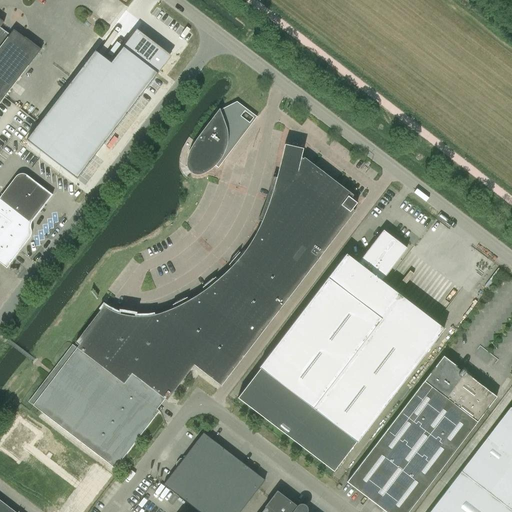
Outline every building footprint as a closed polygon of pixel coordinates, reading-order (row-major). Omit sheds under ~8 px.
[(0,46),(9,36),(0,29),(0,46)] [(139,32),(136,29),(111,63),(95,50),(26,140),(77,178),(165,63),(163,62),(167,57),(137,34),(139,32)] [(9,36),(0,46),(0,102),(40,50),(13,30),(9,36)] [(221,114),(219,111),(210,122),(207,125),(201,134),(194,143),(193,145),(193,146),(192,148),(191,150),(190,152),(189,155),(188,157),(187,159),(187,160),(187,162),(187,163),(187,164),(187,165),(187,166),(187,167),(188,169),(189,170),(190,171),(191,172),(193,173),(194,174),(195,174),(196,174),(197,174),(199,174),(200,174),(201,174),(202,174),(203,173),(204,172),(206,172),(208,170),(211,168),(212,167),(214,166),(216,163),(218,160),(220,157),(222,154),(223,152),(224,149),(225,148),(225,147),(226,145),(226,143),(226,141),(226,139),(226,136),(226,133),(225,130),(225,127),(225,125),(224,123),(223,120),(222,117),(222,116),(221,114)] [(273,189),(272,193),(270,199),(267,208),(265,214),(262,219),(261,222),(259,226),(257,231),(253,237),(251,241),(248,245),(246,249),(244,251),(241,255),(238,259),(236,261),(233,264),(229,269),(224,273),(220,277),(216,281),(212,285),(207,288),(203,291),(198,294),(194,297),(189,300),(184,303),(180,305),(177,306),(174,308),(170,309),(165,311),(161,312),(158,314),(152,315),(151,315),(148,316),(144,316),(140,317),(138,317),(134,316),(130,316),(127,315),(122,315),(118,313),(115,312),(109,310),(103,306),(75,343),(78,345),(76,348),(33,405),(115,468),(159,411),(194,365),(221,386),(355,211),(352,209),(357,203),(350,198),(353,195),(301,155),(303,149),(284,145),(283,150),(282,156),(280,163),(279,167),(276,179),(274,185),(273,189)] [(0,263),(6,268),(30,237),(31,234),(31,231),(30,228),(30,225),(32,222),(52,195),(27,175),(24,174),(21,174),(18,175),(16,176),(0,196),(0,263)] [(345,256),(260,368),(237,398),(333,472),(441,330),(381,284),(407,249),(384,231),(357,266),(345,256)] [(346,482),(385,511),(407,511),(454,452),(496,397),(469,376),(465,373),(465,372),(465,371),(463,369),(461,369),(460,371),(455,367),(456,366),(443,356),(346,482)] [(511,511),(511,409),(510,407),(461,472),(443,495),(429,511),(511,511)] [(3,445),(20,458),(39,434),(22,421),(3,445)] [(194,508),(197,504),(234,456),(203,433),(163,485),(194,508)] [(234,456),(197,504),(194,508),(198,511),(239,511),(265,480),(234,456)] [(305,511),(306,511),(306,510),(306,509),(306,508),(305,507),(305,506),(304,505),(303,505),(302,505),(301,505),(300,505),(299,505),(298,506),(297,507),(277,491),(264,507),(260,511),(305,511)] [(15,511),(0,500),(0,511),(15,511)]
